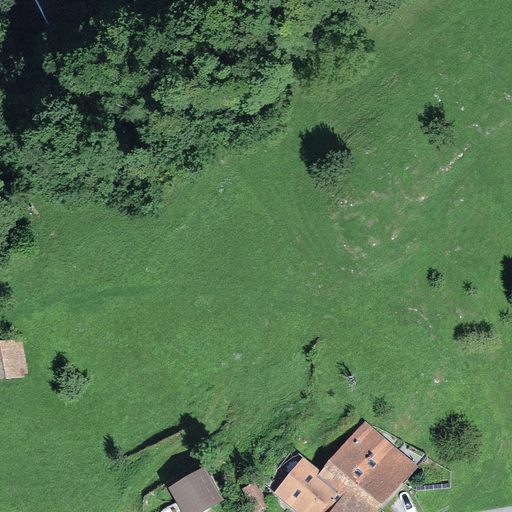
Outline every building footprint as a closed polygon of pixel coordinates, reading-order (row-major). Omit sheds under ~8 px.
[(65,0),(36,0),(26,6),(36,30),(59,18),(58,15),(70,9),(65,0)] [(0,349),(0,377),(26,373),(21,346),(0,349)] [(360,433),(331,467),(375,506),(404,471),(408,474),(423,456),(402,444),(401,446),(391,440),(381,451),(360,433)] [(319,511),(369,511),(375,506),(331,467),(319,480),(304,466),(281,494),(302,511),(317,511),(318,511),(319,511)] [(176,490),(189,511),(197,511),(217,501),(202,475),(176,490)] [(258,493),(250,497),(255,507),(263,503),(258,493)]
